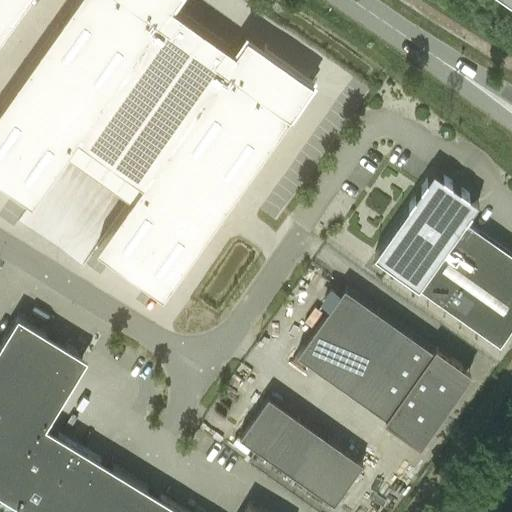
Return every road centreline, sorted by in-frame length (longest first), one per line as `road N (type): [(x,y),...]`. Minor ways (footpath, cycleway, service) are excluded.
road 1 (residential): [(0,242),(202,367)]
road 2 (unclassified): [(511,110),(353,0)]
road 3 (residential): [(202,367),(300,233)]
